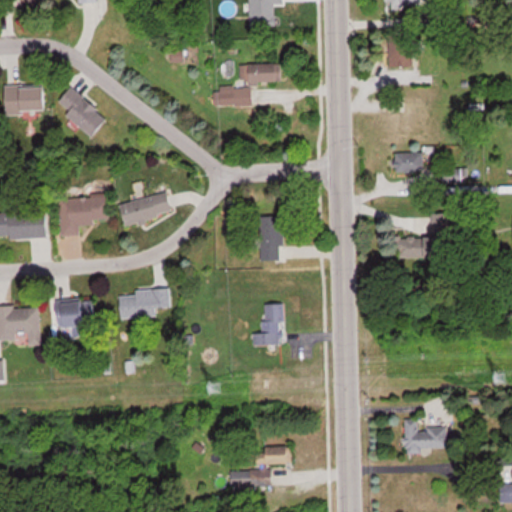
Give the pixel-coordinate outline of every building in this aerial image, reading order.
[(425,0),(386,0),(387,9),(425,8),(425,0)] [(392,42),(392,67),(412,67),(412,42),(392,42)] [(285,64),(243,64),(243,87),(216,87),(216,107),(254,106),(254,83),(285,83),(285,64)] [(50,113),(50,87),(4,86),(4,113),(50,113)] [(96,136),(111,118),(73,87),(58,105),(96,136)] [(426,172),(426,152),(397,152),(397,172),(426,172)] [(129,225),(176,214),(171,192),(123,204),(129,225)] [(62,199),(64,236),(84,235),(83,223),(113,221),(112,196),(62,199)] [(0,238),(51,238),(51,211),(0,212),(0,238)] [(263,216),(263,260),(285,260),(285,216),(263,216)] [(402,238),(403,258),(449,256),(448,236),(402,238)] [(160,316),(159,309),(174,308),(173,289),(121,292),(123,319),(160,316)] [(61,301),(61,329),(98,329),(98,301),(61,301)] [(282,303),(265,304),(265,333),(255,333),(256,345),(283,344),(282,303)] [(0,307),(0,312),(1,340),(31,338),(32,346),(44,345),(43,306),(0,307)] [(407,419),(407,451),(449,450),(448,427),(421,427),(421,419),(407,419)] [(231,470),(232,488),(273,487),(272,464),(295,463),(295,446),(254,447),(255,469),(231,470)]
